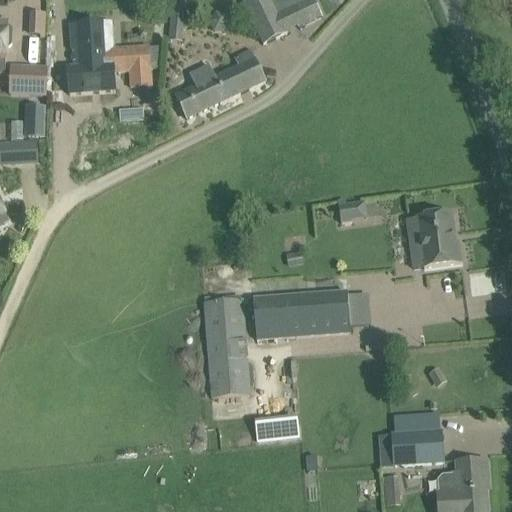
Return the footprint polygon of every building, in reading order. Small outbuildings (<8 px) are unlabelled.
[(169,0),(168,18),(171,18),(169,42),(182,44),(184,33),(186,33),(188,15),(190,15),(191,0),(169,0)] [(270,0),(251,0),(244,3),(264,46),(321,19),(312,0),(310,0),(278,16),(270,0)] [(28,34),(44,35),(44,13),(29,12),(28,34)] [(0,76),(5,77),(6,72),(6,52),(6,48),(10,49),(12,47),(13,30),(10,27),(7,27),(7,26),(8,23),(0,22),(0,76)] [(149,47),(114,50),(111,24),(70,28),(74,70),(68,71),(71,97),(117,93),(116,74),(130,72),(132,90),(153,88),(149,47)] [(196,89),(176,99),(179,104),(187,122),(266,84),(251,52),(235,60),(239,68),(235,70),(215,80),(209,68),(190,77),(196,89)] [(47,70),(12,69),(11,97),(46,99),(47,70)] [(23,138),(45,138),(46,106),(24,106),(23,138)] [(21,149),(0,150),(0,170),(22,169),(21,149)] [(339,200),(342,223),(352,222),(349,204),(347,204),(347,199),(339,200)] [(0,228),(9,224),(2,209),(0,210),(0,228)] [(408,223),(414,271),(424,270),(424,271),(462,266),(459,244),(456,245),(452,215),(417,220),(417,221),(408,223)] [(257,343),(350,336),(347,293),(254,300),(257,343)] [(203,306),(212,401),(251,398),(244,318),(243,303),(203,306)] [(301,437),(296,416),(252,426),(256,447),(301,437)] [(217,447),(227,446),(225,428),(216,429),(217,447)] [(392,454),(376,455),(377,469),(393,468),(393,469),(444,465),(442,433),(390,437),(392,454)] [(442,478),(437,483),(438,494),(436,494),(437,511),(486,511),(485,485),(488,485),(486,462),(459,464),(459,474),(452,475),(452,477),(442,478)] [(396,478),(385,479),(386,490),(397,489),(396,478)]
